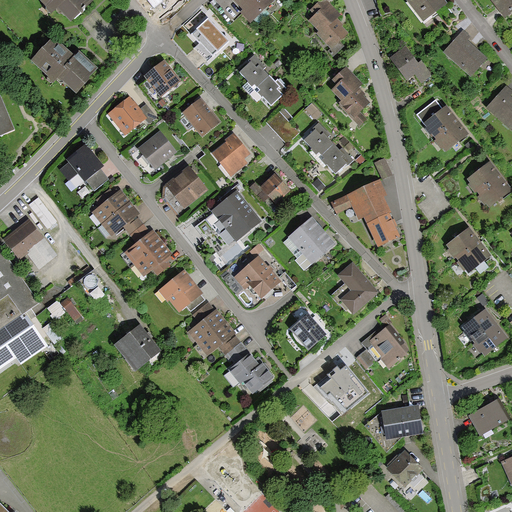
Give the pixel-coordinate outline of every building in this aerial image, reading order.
[(71,22),(92,0),(40,0),(54,13),(57,9),(71,22)] [(250,24),(275,0),(232,0),(243,11),(241,14),(250,24)] [(338,17),(342,14),(327,0),(322,0),(310,13),(314,17),(310,20),(320,29),(316,33),(338,56),(346,48),(339,42),(349,32),(342,26),(345,24),(338,17)] [(407,0),(424,22),(448,3),(445,0),(407,0)] [(511,0),(495,0),(508,15),(511,11),(511,0)] [(212,60),(232,42),(209,17),(190,35),(212,60)] [(472,78),(490,58),(469,39),(472,36),(465,30),(444,53),(472,78)] [(76,92),(98,67),(80,51),(77,55),(54,35),(32,61),(54,80),(57,76),(76,92)] [(421,82),(431,75),(421,62),(419,64),(406,47),(389,59),(406,81),(415,75),(421,82)] [(292,93),(279,79),(275,83),(263,71),(266,68),(254,56),(249,61),(250,63),(239,74),(272,108),(283,98),(284,100),(292,93)] [(163,94),(182,77),(166,59),(147,75),(163,94)] [(361,85),(365,82),(348,65),(333,81),(337,85),(333,88),(343,98),(339,102),(361,124),(369,116),(362,110),(372,101),(366,94),(368,92),(361,85)] [(511,125),(511,94),(511,95),(511,94),(511,88),(508,85),(490,106),(511,125)] [(0,133),(1,135),(17,128),(3,94),(0,94),(0,133)] [(145,117),(147,115),(142,108),(130,95),(109,114),(126,133),(145,117)] [(204,134),(221,119),(202,97),(184,112),(204,134)] [(446,150),(469,132),(448,104),(443,107),(437,99),(418,114),(446,150)] [(150,122),(158,115),(148,103),(142,108),(147,115),(145,117),(150,122)] [(286,145),(300,132),(290,122),(294,117),(284,107),(266,124),(286,145)] [(348,166),(354,160),(343,149),(341,152),(329,140),(332,137),(320,125),(304,142),(312,150),(311,151),(316,157),(318,155),(324,161),(323,162),(336,175),(347,164),(348,166)] [(157,167),(178,150),(162,130),(141,147),(157,167)] [(244,158),(250,153),(233,133),(211,152),(232,176),(247,163),(244,158)] [(94,191),(108,178),(100,168),(104,165),(87,145),(68,161),(71,164),(61,171),(71,182),(80,175),(94,191)] [(383,181),(395,176),(387,159),(375,164),(383,181)] [(489,208),(511,190),(511,189),(491,163),(468,182),(489,208)] [(187,206),(210,187),(191,164),(168,184),(187,206)] [(256,183),(251,188),(265,202),(270,197),(277,205),(292,190),(283,182),(275,174),(260,188),(256,183)] [(320,180),(314,185),(322,195),(328,190),(320,180)] [(379,248),(402,237),(382,195),(385,194),(380,183),(332,206),(336,214),(352,207),(359,221),(365,219),(379,248)] [(139,217),(142,215),(122,189),(117,193),(113,187),(97,199),(102,205),(94,211),(114,235),(124,227),(131,235),(145,224),(139,217)] [(237,241),(262,221),(238,191),(213,212),(237,241)] [(41,195),(30,203),(49,229),(59,221),(41,195)] [(304,271),(335,244),(312,218),(284,242),(298,258),(295,260),(304,271)] [(38,269),(56,255),(29,220),(3,240),(19,260),(26,254),(38,269)] [(167,258),(173,253),(154,229),(151,231),(145,224),(131,235),(137,243),(127,251),(146,276),(154,270),(158,275),(172,264),(167,258)] [(468,273),(491,255),(481,241),(470,227),(447,246),(468,273)] [(25,312),(39,302),(0,246),(0,299),(8,294),(22,314),(25,312)] [(265,296),(283,280),(260,255),(237,277),(248,288),(253,284),(265,296)] [(354,314),(378,292),(353,264),(339,277),(352,291),(342,300),(354,314)] [(99,298),(113,287),(96,267),(82,278),(99,298)] [(204,293),(185,269),(159,291),(168,302),(169,301),(180,313),(187,307),(201,295),(204,293)] [(50,347),(25,312),(22,314),(8,294),(0,299),(0,369),(15,360),(20,368),(50,347)] [(206,300),(201,295),(187,307),(200,323),(216,310),(207,299),(206,300)] [(71,296),(63,301),(78,323),(86,318),(71,296)] [(50,307),(58,317),(68,309),(60,299),(50,307)] [(487,354),(510,336),(488,308),(465,326),(487,354)] [(220,347),(236,334),(237,333),(217,309),(216,310),(200,323),(188,332),(208,356),(220,347)] [(309,351),(327,334),(321,328),(308,314),(290,330),(309,351)] [(136,371),(161,351),(148,335),(139,325),(115,344),(136,371)] [(389,368),(407,354),(386,329),(384,331),(370,342),(383,358),(382,359),(389,368)] [(234,366),(251,352),(236,334),(220,347),(234,366)] [(251,372),(260,365),(251,352),(234,366),(229,370),(240,384),(243,381),(252,374),(251,372)] [(271,379),(274,376),(263,363),(260,365),(251,372),(252,374),(243,381),(253,393),(258,389),(260,391),(273,381),(271,379)] [(345,367),(341,371),(337,367),(315,387),(341,416),(368,392),(345,367)] [(480,436),(508,421),(497,401),(469,416),(480,436)] [(387,439),(423,433),(421,417),(419,406),(383,413),(387,439)] [(353,407),(338,420),(345,429),(361,416),(353,407)] [(424,469),(405,451),(398,458),(386,470),(405,488),(424,469)] [(511,486),(511,457),(502,462),(511,486)] [(14,511),(13,511),(11,511),(10,511),(1,502),(0,502),(0,511),(14,511)]
